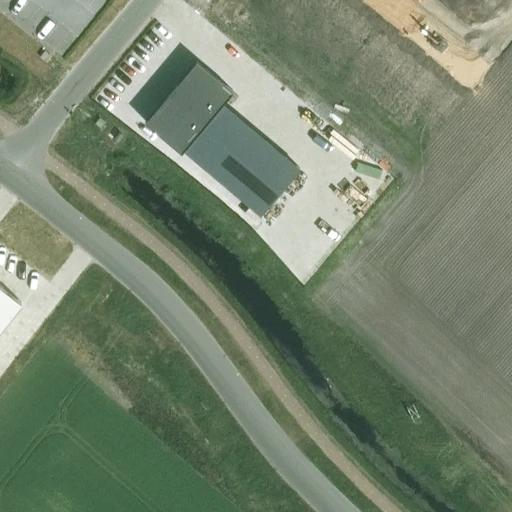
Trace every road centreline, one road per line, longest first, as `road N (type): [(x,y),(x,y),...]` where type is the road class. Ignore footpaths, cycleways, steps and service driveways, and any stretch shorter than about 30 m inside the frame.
road 1 (tertiary): [(340,511),(279,456),(166,303),(7,171)]
road 2 (unclassified): [(153,0),(7,171)]
